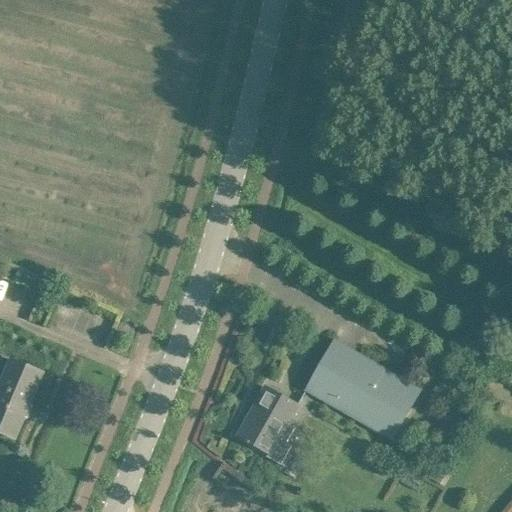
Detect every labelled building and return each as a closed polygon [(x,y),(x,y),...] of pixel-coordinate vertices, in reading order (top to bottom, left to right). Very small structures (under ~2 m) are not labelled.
[(43,279),(18,268),(11,282),(37,294),(43,279)] [(344,412),(373,362),(335,340),(306,391),(344,412)] [(511,347),(503,342),(488,368),(511,381),(511,347)] [(43,373),(24,365),(11,360),(0,385),(0,431),(15,438),(43,373)] [(296,428),(288,424),(299,406),(266,387),(238,436),(246,440),(245,442),(249,444),(250,443),(270,454),(269,456),(267,456),(267,457),(282,465),(283,464),(282,464),(292,446),(293,447),(293,446),(287,442),(295,429),(296,430),(296,428)] [(444,487),(451,475),(436,465),(428,477),(444,487)]
